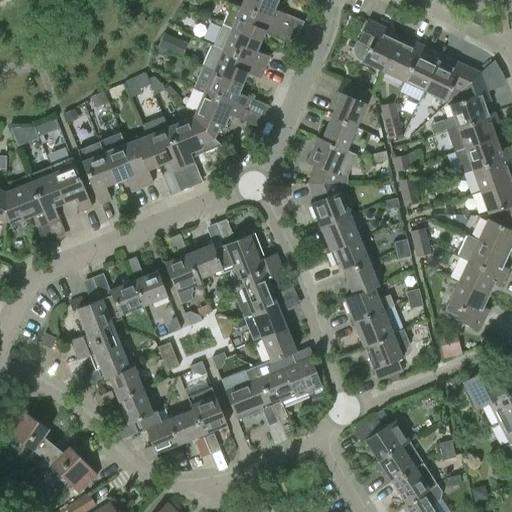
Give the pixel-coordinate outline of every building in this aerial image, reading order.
[(244,0),(241,8),(282,26),(282,27),(295,32),(299,21),(273,10),(277,0),(244,0)] [(241,8),(231,4),(222,25),(260,41),(264,31),(277,37),(282,27),(282,26),(241,8)] [(362,62),(383,72),(397,42),(386,36),(388,31),(368,21),(355,47),(354,52),(356,57),(359,60),(362,62)] [(255,52),(260,41),(222,25),(213,45),(213,46),(264,68),(268,57),(255,52)] [(183,43),(164,34),(158,46),(178,55),(183,43)] [(383,72),(403,81),(420,46),(411,41),(409,47),(397,42),(383,72)] [(259,79),(264,68),(213,46),(213,45),(212,45),(202,66),(242,83),(246,73),(259,79)] [(430,50),(420,46),(403,81),(425,91),(438,61),(427,56),(430,50)] [(459,92),(459,93),(480,74),(453,61),(450,67),(438,61),(425,91),(446,101),(451,89),(459,92)] [(237,94),(242,83),(202,66),(193,87),(205,92),(246,110),(251,99),(237,94)] [(449,105),(453,117),(442,121),(446,131),(488,116),(488,115),(484,104),(490,102),(480,74),(459,93),(462,101),(449,105)] [(139,89),(150,84),(148,80),(146,75),(135,80),(139,89)] [(148,80),(150,84),(154,95),(163,91),(164,88),(153,77),(148,80)] [(342,94),(332,117),(356,127),(366,103),(361,102),(366,90),(342,80),(337,92),(342,94)] [(205,92),(194,118),(213,138),(219,124),(224,126),(229,115),(241,120),(246,110),(205,92)] [(381,107),(384,119),(397,116),(394,104),(381,107)] [(446,131),(454,152),(496,137),(492,126),(498,123),(494,113),(488,115),(488,116),(446,131)] [(397,116),(384,119),(387,132),(400,129),(397,116)] [(174,175),(184,171),(167,129),(162,117),(141,125),(146,137),(158,166),(168,161),(174,175)] [(346,151),(356,127),(332,117),(322,140),(322,141),(346,151)] [(193,118),(167,129),(184,171),(195,166),(190,153),(201,148),(203,153),(222,146),(213,138),(194,118),(193,118)] [(125,146),(120,133),(98,142),(115,183),(126,178),(131,192),(142,188),(125,146)] [(146,137),(125,146),(142,188),(153,183),(148,170),(158,166),(146,137)] [(472,170),(510,157),(506,148),(500,150),(496,137),(454,152),(461,174),(472,170)] [(337,185),(337,184),(346,184),(347,176),(356,155),(346,151),(322,141),(322,140),(317,138),(307,162),(316,166),(309,183),(337,185)] [(115,183),(98,142),(77,151),(99,205),(110,200),(105,187),(115,183)] [(388,161),(386,152),(373,155),(375,163),(388,161)] [(406,156),(394,159),(397,172),(409,169),(406,156)] [(472,170),(480,192),(511,181),(507,169),(511,166),(511,163),(510,157),(472,170)] [(50,167),(64,203),(75,199),(80,212),(91,208),(72,158),(50,167)] [(54,207),(64,203),(50,167),(28,176),(31,183),(48,225),(60,221),(54,207)] [(402,194),(415,191),(412,179),(399,182),(402,194)] [(511,182),(511,181),(480,192),(488,214),(501,209),(503,217),(503,218),(511,217),(511,182)] [(38,229),(48,225),(31,183),(5,193),(5,221),(19,216),(21,221),(32,216),(38,229)] [(311,203),(320,227),(349,215),(337,185),(309,183),(309,184),(316,202),(311,203)] [(415,191),(402,194),(405,206),(418,203),(415,191)] [(399,208),(397,199),(384,201),(386,210),(399,208)] [(359,239),(349,215),(320,227),(330,251),(359,239)] [(488,219),(478,241),(508,255),(511,245),(511,217),(503,218),(500,225),(488,219)] [(234,269),(239,280),(280,263),(276,253),(259,260),(249,235),(253,233),(250,225),(238,230),(241,238),(233,241),(231,237),(224,239),(226,244),(223,245),(233,270),(234,269)] [(414,244),(427,241),(424,229),(411,232),(414,244)] [(502,266),(508,255),(478,241),(466,235),(457,256),(468,261),(504,278),(508,269),(502,266)] [(336,266),(340,264),(344,272),(368,262),(359,239),(330,251),(336,266)] [(397,251),(409,248),(407,240),(394,243),(396,251),(397,251)] [(427,241),(414,244),(417,257),(430,254),(427,241)] [(213,245),(188,254),(198,280),(200,280),(222,271),(223,274),(233,270),(223,245),(214,249),(213,245)] [(397,251),(396,251),(398,260),(411,257),(409,248),(397,251)] [(198,280),(188,254),(165,264),(180,304),(192,299),(190,295),(192,291),(190,287),(201,283),(200,280),(198,280)] [(136,258),(125,263),(132,282),(144,277),(136,258)] [(468,261),(458,282),(488,296),(494,285),(499,287),(504,278),(468,261)] [(368,262),(344,272),(353,295),(373,287),(374,288),(378,286),(368,262)] [(239,280),(242,289),(233,293),(243,319),(277,305),(267,279),(283,273),(280,263),(239,280)] [(132,282),(142,306),(167,296),(158,272),(144,277),(132,282)] [(111,295),(110,291),(104,277),(82,286),(89,304),(100,300),(111,295)] [(111,295),(100,300),(110,325),(111,324),(122,319),(121,315),(142,306),(132,282),(110,291),(111,295)] [(483,308),(488,296),(458,282),(448,304),(460,309),(455,320),(479,331),(488,310),(483,308)] [(383,311),(393,306),(389,295),(378,300),(374,288),(373,287),(353,295),(344,299),(354,323),(383,311)] [(419,298),(420,298),(418,290),(406,293),(408,301),(419,298)] [(71,341),(75,351),(116,335),(111,324),(110,325),(100,300),(89,304),(84,306),(81,298),(69,303),(72,311),(77,309),(87,334),(71,341)] [(419,298),(408,301),(410,309),(422,306),(420,298),(419,298)] [(261,337),(262,339),(286,329),(277,305),(243,319),(252,341),(261,337)] [(392,334),(383,311),(354,323),(363,347),(367,345),(368,345),(368,344),(392,334)] [(189,312),(185,314),(189,326),(201,321),(200,316),(189,312)] [(219,314),(214,316),(219,328),(230,323),(229,318),(219,314)] [(167,329),(169,334),(181,330),(176,318),(171,320),(167,329)] [(230,323),(219,328),(223,340),(228,338),(232,328),(230,323)] [(270,361),(266,363),(271,375),(296,365),(291,354),(296,352),(286,329),(262,339),(270,361)] [(392,334),(368,344),(368,345),(367,345),(371,353),(367,355),(378,382),(402,372),(398,360),(402,359),(400,354),(403,347),(408,345),(402,331),(393,335),(392,334)] [(45,334),(40,345),(51,349),(55,338),(45,334)] [(116,335),(75,351),(78,360),(95,354),(105,379),(110,377),(109,377),(130,369),(129,368),(116,335)] [(440,339),(443,354),(456,351),(452,336),(440,339)] [(169,343),(157,348),(161,356),(172,351),(169,343)] [(161,356),(164,364),(176,359),(172,351),(161,356)] [(221,368),(225,358),(223,353),(212,358),(217,370),(221,368)] [(167,372),(179,367),(176,359),(164,364),(167,372)] [(270,403),(278,399),(280,404),(321,387),(310,359),(296,365),(271,375),(266,363),(256,367),(270,403)] [(189,367),(191,372),(202,376),(206,374),(201,362),(189,367)] [(119,401),(143,391),(133,367),(129,368),(130,369),(109,377),(110,377),(119,401)] [(261,406),(270,403),(256,367),(244,372),(248,383),(225,392),(236,421),(263,411),(261,406)] [(477,409),(489,403),(499,423),(511,416),(511,389),(500,395),(497,390),(502,387),(492,368),(463,383),(477,409)] [(193,410),(203,434),(226,425),(215,396),(211,387),(187,396),(192,410),(193,410)] [(152,414),(143,391),(119,401),(128,424),(133,422),(137,434),(146,430),(162,423),(161,423),(157,412),(152,414)] [(27,458),(36,465),(53,445),(43,436),(48,429),(16,407),(2,429),(33,450),(27,458)] [(180,444),(203,434),(193,410),(192,410),(169,419),(180,444)] [(511,416),(499,423),(510,444),(500,449),(505,460),(511,456),(511,416)] [(409,443),(409,442),(395,420),(383,428),(376,418),(355,432),(361,442),(365,440),(379,461),(409,443)] [(169,419),(161,423),(162,423),(146,430),(153,446),(145,449),(150,461),(158,458),(156,453),(180,444),(169,419)] [(441,452),(453,450),(451,441),(439,443),(441,452)] [(379,461),(393,483),(423,464),(409,443),(379,461)] [(53,445),(36,465),(44,472),(41,475),(59,493),(69,484),(78,493),(97,475),(70,447),(63,454),(53,445)] [(441,452),(443,461),(455,458),(453,450),(441,452)] [(436,485),(423,464),(393,483),(406,503),(406,504),(436,485)] [(461,485),(459,476),(447,479),(449,488),(461,485)] [(402,506),(405,511),(437,511),(432,505),(439,500),(441,493),(436,485),(406,504),(406,503),(402,506)] [(66,508),(68,511),(84,511),(95,505),(88,494),(66,508)] [(171,511),(165,506),(167,504),(166,503),(157,511),(171,511)]
